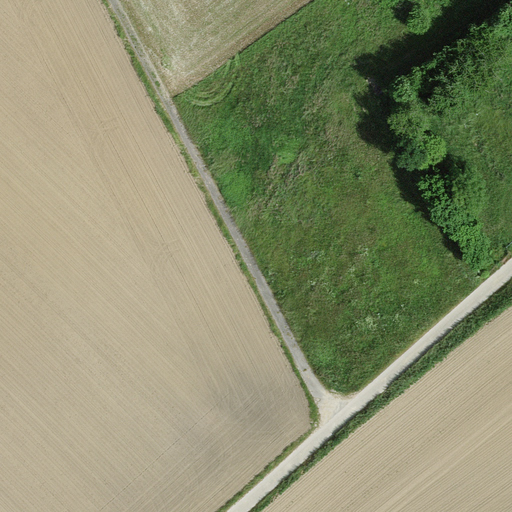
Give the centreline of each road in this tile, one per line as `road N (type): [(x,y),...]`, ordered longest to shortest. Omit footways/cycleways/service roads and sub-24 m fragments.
road 1 (track): [(329,428),(104,0)]
road 2 (unclassified): [(236,511),(511,264)]
